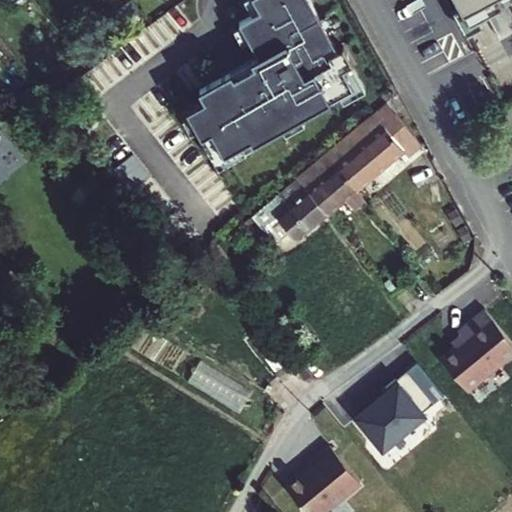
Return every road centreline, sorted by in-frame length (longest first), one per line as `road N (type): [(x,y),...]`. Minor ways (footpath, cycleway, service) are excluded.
road 1 (residential): [(510,255),(280,425),(237,511)]
road 2 (residential): [(372,0),(510,255)]
